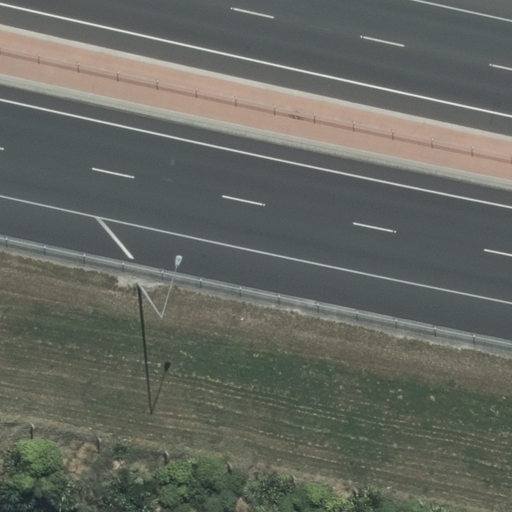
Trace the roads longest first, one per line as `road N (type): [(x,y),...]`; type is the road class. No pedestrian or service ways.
road 1 (motorway): [(511,253),(0,146)]
road 2 (motorway): [(202,0),(511,67)]
